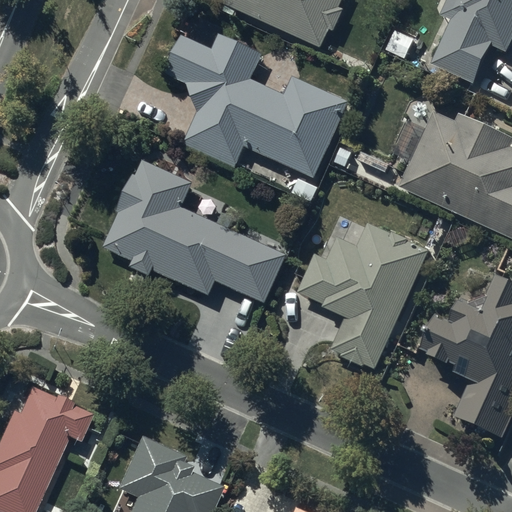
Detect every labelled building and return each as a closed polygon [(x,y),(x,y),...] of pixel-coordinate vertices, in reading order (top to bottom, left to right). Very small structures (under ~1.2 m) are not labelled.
[(209,0),(228,8),(224,16),(237,21),(239,15),(322,51),(329,33),(335,35),(344,14),(342,13),(348,0),(209,0)] [(511,0),(449,0),(443,15),(452,19),(433,64),(476,82),(493,43),(510,51),(511,44),(511,0)] [(416,40),(398,31),(388,50),(406,60),(416,40)] [(215,54),(185,40),(167,79),(190,90),(201,119),(187,151),(237,174),(246,153),(317,185),(353,107),(297,81),(289,100),(254,84),(266,59),(222,39),(215,54)] [(459,122),(436,112),(402,187),(511,236),(511,135),(463,114),(459,122)] [(138,183),(134,181),(117,218),(119,219),(104,252),(135,266),(132,273),(150,281),(152,276),(208,301),(215,286),(267,309),(288,262),(220,231),(182,213),(193,190),(145,168),(138,183)] [(379,368),(431,251),(370,224),(360,247),(339,238),(329,260),(317,255),(300,293),(326,304),(325,307),(348,317),(334,349),(345,355),(345,356),(368,367),(370,364),(379,368)] [(456,423),(501,444),(511,419),(511,287),(500,282),(490,303),(492,304),(485,318),(463,308),(453,330),(439,324),(424,355),(432,359),(431,361),(451,370),(452,368),(460,372),(456,380),(472,388),(456,423)] [(25,416),(17,413),(0,451),(0,511),(39,511),(71,439),(85,445),(96,419),(74,409),(76,405),(63,400),(61,403),(36,392),(25,416)] [(145,443),(121,495),(140,503),(136,511),(220,511),(229,494),(195,478),(196,474),(186,469),(188,463),(145,443)]
